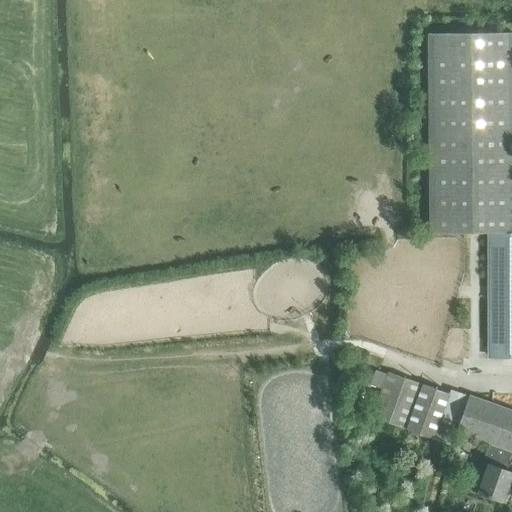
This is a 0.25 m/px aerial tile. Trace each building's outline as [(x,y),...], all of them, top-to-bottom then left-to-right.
[(511,37),(431,38),(432,237),(491,236),(511,236),(511,37)] [(511,236),(491,236),(490,358),(511,357),(511,236)] [(374,370),(368,385),(379,389),(385,374),(374,370)] [(389,376),(373,419),(402,429),(418,386),(389,376)] [(422,388),(407,431),(435,441),(451,398),(422,388)] [(511,409),(470,394),(456,431),(490,443),(480,469),(474,467),(466,488),(478,493),(502,502),(511,475),(511,471),(506,469),(511,451),(511,409)]
